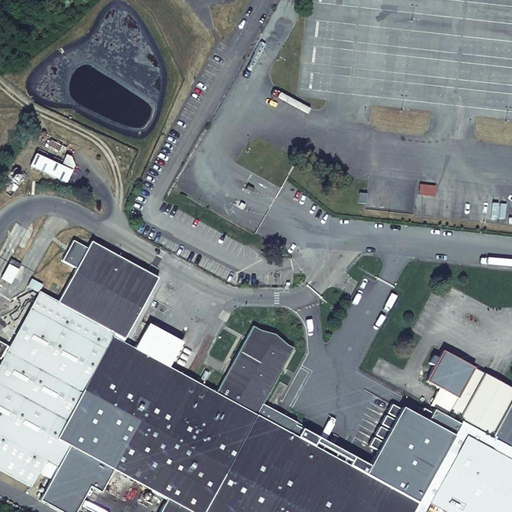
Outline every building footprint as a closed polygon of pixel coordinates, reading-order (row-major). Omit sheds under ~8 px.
[(123,86),(126,80),(117,75),(114,81),(123,86)] [(37,154),(31,165),(67,182),(72,170),(37,154)] [(422,511),(464,435),(464,436),(465,435),(511,460),(511,450),(476,430),(477,428),(471,424),(470,427),(462,422),(417,504),(290,434),(296,423),(263,404),(293,349),(286,345),(274,335),(260,331),(252,327),(215,393),(168,368),(134,349),(122,343),(157,279),(91,242),(57,303),(113,334),(105,349),(43,315),(0,392),(0,435),(46,461),(56,467),(68,445),(165,499),(158,511),(422,511)] [(13,268),(8,265),(1,278),(10,283),(18,270),(13,268)] [(39,292),(30,308),(43,315),(105,349),(113,334),(57,303),(39,292)] [(0,392),(43,315),(30,308),(5,355),(11,358),(0,378),(0,392)] [(149,325),(134,349),(168,368),(183,342),(149,325)] [(449,412),(471,424),(477,428),(492,436),(511,399),(511,389),(442,351),(438,359),(433,356),(428,364),(434,366),(425,381),(456,398),(449,412)] [(5,355),(0,363),(0,378),(11,358),(5,355)] [(511,399),(492,436),(511,447),(511,399)] [(444,413),(439,410),(436,415),(441,418),(444,413)] [(0,435),(0,470),(30,488),(46,461),(0,435)] [(442,511),(445,507),(432,500),(433,498),(432,497),(440,482),(464,436),(464,435),(422,511),(423,511),(428,504),(442,511)] [(446,505),(459,511),(511,511),(511,461),(466,437),(433,498),(432,500),(445,507),(446,505)]
